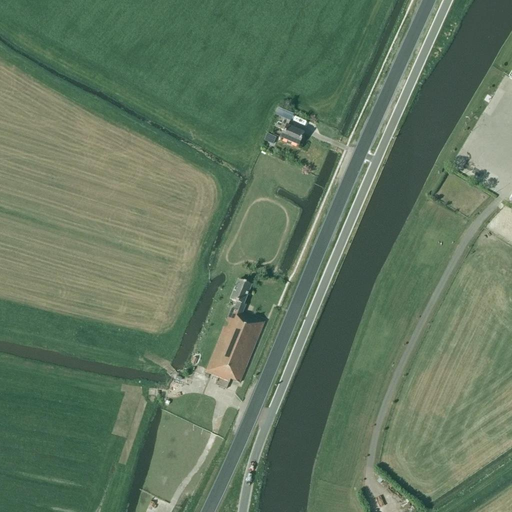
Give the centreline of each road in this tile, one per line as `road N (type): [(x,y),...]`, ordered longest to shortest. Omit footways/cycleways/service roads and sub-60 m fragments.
road 1 (unclassified): [(269,416),(449,0)]
road 2 (trunk): [(251,410),(429,0)]
